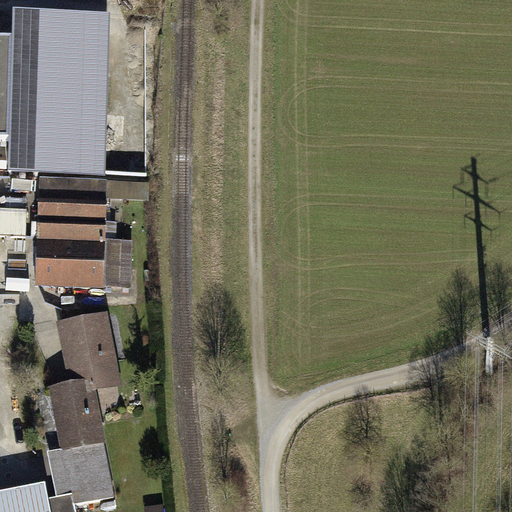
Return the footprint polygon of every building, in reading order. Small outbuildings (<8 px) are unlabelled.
[(13,40),(0,39),(0,139),(11,140),(10,178),(108,182),(113,17),(14,14),(13,40)] [(106,188),(37,185),(33,292),(102,294),(106,188)] [(0,204),(0,234),(30,235),(31,205),(0,204)] [(108,316),(56,327),(68,388),(48,392),(60,454),(105,445),(96,397),(123,392),(108,316)] [(0,511),(46,511),(44,501),(53,499),(49,482),(0,490),(0,511)] [(53,499),(44,501),(46,511),(83,511),(80,494),(53,499)]
